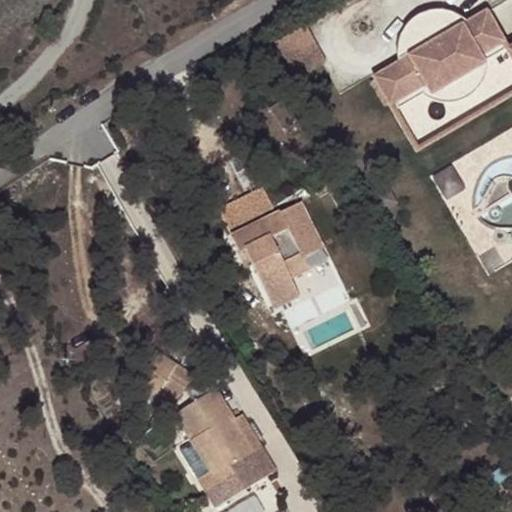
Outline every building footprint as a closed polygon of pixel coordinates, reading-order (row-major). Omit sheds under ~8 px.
[(405,59),(381,73),(399,103),(432,84),(438,90),(446,93),(455,94),(463,93),(471,89),(478,84),(483,77),(486,69),(487,61),(486,52),(511,38),(493,7),(469,21),(405,59)] [(404,50),(405,59),(469,21),(462,16),(455,12),(447,10),(438,10),(430,12),(423,15),(416,20),(411,27),(407,34),(404,42),(404,50)] [(330,68),(308,32),(282,48),(303,84),(330,68)] [(459,166),(445,174),(455,190),(469,182),(459,166)] [(217,208),(233,235),(276,211),(260,183),(217,208)] [(327,240),(302,196),(276,211),(233,235),(245,255),(251,251),(280,299),(304,284),(298,275),(288,258),(306,248),(309,251),(310,251),(327,240)] [(288,258),(298,275),(317,262),(310,251),(309,251),(306,248),(288,258)] [(162,355),(140,391),(160,404),(184,368),(162,355)] [(205,484),(219,508),(255,485),(244,466),(261,457),(222,393),(181,417),(217,476),(205,484)]
